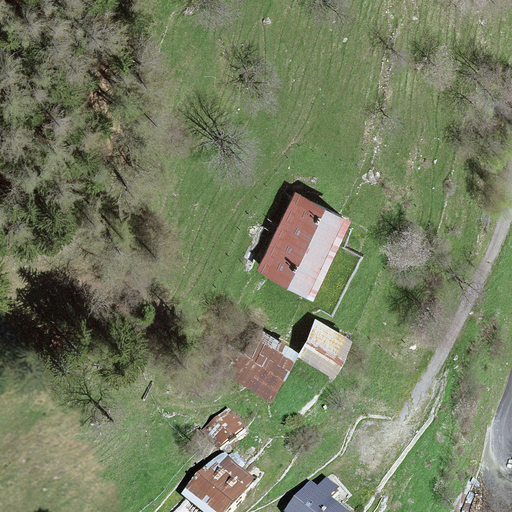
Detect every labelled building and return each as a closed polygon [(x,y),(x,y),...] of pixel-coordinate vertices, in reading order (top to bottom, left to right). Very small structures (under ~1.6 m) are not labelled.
[(310,293),(347,220),(297,195),(260,267),(310,293)] [(351,340),(320,323),(301,356),(332,373),(351,340)] [(272,395),(294,352),(241,325),(219,368),(272,395)] [(247,432),(231,414),(209,433),(225,451),(236,442),(247,432)] [(260,488),(229,459),(192,499),(205,511),(244,511),(254,501),(251,498),(260,488)] [(321,493),(316,490),(297,511),(337,511),(330,506),(341,493),(329,483),(321,493)]
